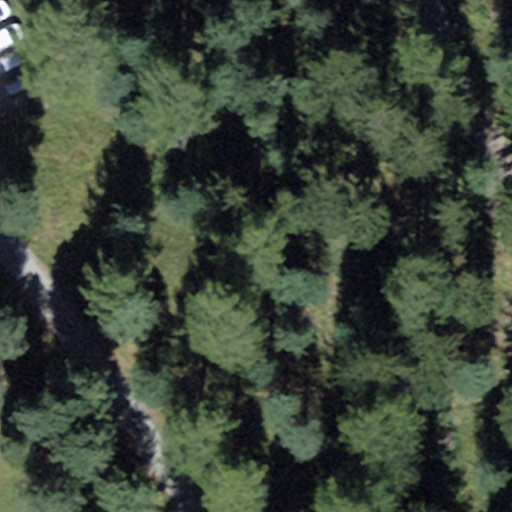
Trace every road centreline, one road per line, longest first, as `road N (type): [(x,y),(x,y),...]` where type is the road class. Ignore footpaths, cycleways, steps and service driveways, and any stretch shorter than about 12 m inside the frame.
road 1 (residential): [(0,226),(71,341),(199,511)]
road 2 (track): [(511,173),(483,139),(433,0)]
